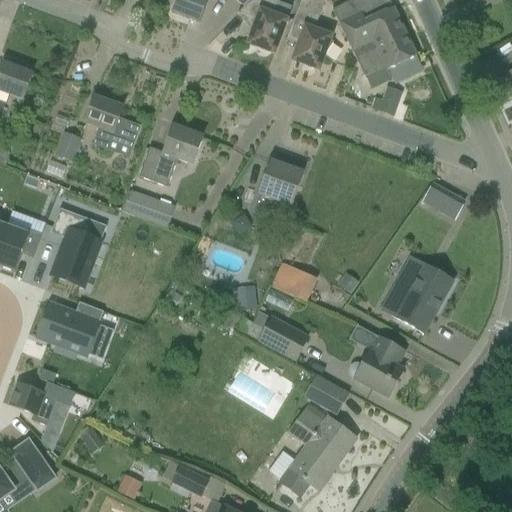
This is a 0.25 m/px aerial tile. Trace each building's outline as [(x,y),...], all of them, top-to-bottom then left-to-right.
[(176,0),(171,14),(199,25),(208,0),(176,0)] [(232,0),(243,8),(253,0),(232,0)] [(253,0),(243,8),(244,9),(237,15),(246,27),(252,21),(256,23),(248,46),(274,56),(287,22),(273,17),(277,3),(270,0),(253,0)] [(330,42),(331,39),(318,34),(320,29),(316,27),(325,1),(321,0),(301,0),(293,21),(306,25),(292,63),(301,66),(308,71),(316,72),(317,72),(319,72),(324,58),(325,58),(333,45),(330,42)] [(416,58),(388,0),(355,0),(332,12),(366,82),(387,72),(416,58)] [(23,101),(32,76),(4,66),(0,76),(0,111),(15,117),(21,101),(23,101)] [(382,104),(373,101),(370,109),(370,110),(387,116),(393,118),(401,95),(386,91),(382,104)] [(123,110),(95,100),(85,125),(100,130),(94,146),(106,151),(110,142),(131,150),(139,129),(118,121),(123,110)] [(167,189),(177,161),(192,167),(202,140),(173,129),(164,155),(150,150),(139,179),(167,189)] [(56,158),(72,164),(80,141),(65,135),(56,158)] [(303,176),(271,164),(259,196),(275,202),(268,221),(284,227),(291,208),(303,176)] [(39,183),(27,178),(24,186),(36,191),(39,183)] [(424,207),(431,211),(440,196),(433,192),(424,207)] [(167,231),(175,209),(131,193),(123,215),(167,231)] [(85,234),(89,221),(90,221),(60,210),(52,234),(66,239),(51,278),(84,290),(102,241),(85,234)] [(6,228),(0,245),(0,268),(15,274),(22,256),(33,261),(42,237),(28,232),(27,236),(6,228)] [(117,302),(138,318),(172,272),(151,257),(117,302)] [(271,289),(309,304),(319,279),(281,263),(271,289)] [(382,313),(423,336),(453,284),(424,268),(412,291),(398,283),(382,313)] [(359,285),(346,276),(338,287),(350,296),(359,285)] [(257,310),(256,296),(232,298),(233,313),(257,310)] [(75,316),(50,307),(37,340),(87,358),(103,314),(79,305),(75,316)] [(215,325),(228,331),(236,316),(223,309),(215,325)] [(106,313),(101,325),(114,330),(119,318),(106,313)] [(241,321),(235,332),(295,364),(308,340),(270,319),(263,333),(241,321)] [(377,339),(369,353),(362,366),(359,364),(355,365),(351,367),(348,370),(349,375),(352,379),(354,380),(354,381),(371,390),(388,400),(404,372),(397,368),(404,354),(387,344),(377,339)] [(52,385),(55,376),(42,371),(38,381),(52,385)] [(315,378),(303,399),(335,417),(347,396),(315,378)] [(18,386),(10,407),(33,416),(31,423),(47,429),(56,404),(70,409),(75,395),(47,385),(43,396),(18,386)] [(336,468),(356,441),(328,420),(323,426),(305,413),(289,435),(307,448),(280,485),(299,499),(309,486),(318,493),(319,491),(317,490),(334,466),(336,468)] [(53,454),(60,436),(46,431),(41,442),(53,454)] [(90,432),(83,437),(80,439),(88,449),(99,440),(92,431),(90,432)] [(28,443),(11,455),(38,493),(55,481),(28,443)] [(0,502),(14,493),(13,491),(23,484),(10,467),(1,473),(0,471),(0,502)] [(201,498),(208,484),(179,470),(172,484),(201,498)] [(117,495),(134,502),(141,486),(124,478),(117,495)] [(230,511),(225,509),(212,503),(207,511),(230,511)]
